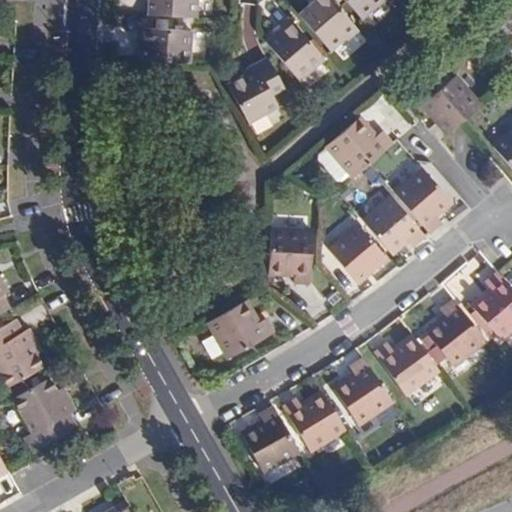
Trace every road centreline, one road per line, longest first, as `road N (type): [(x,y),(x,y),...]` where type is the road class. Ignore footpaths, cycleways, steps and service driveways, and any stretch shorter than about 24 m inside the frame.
road 1 (residential): [(186,422),(79,212),(86,0)]
road 2 (residential): [(490,213),(363,319),(186,422)]
road 3 (residential): [(23,511),(186,422)]
